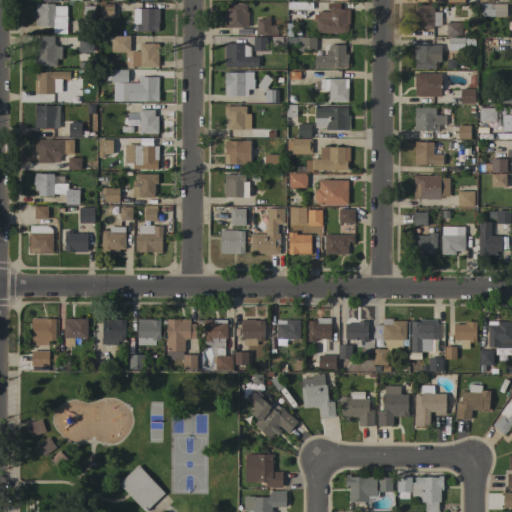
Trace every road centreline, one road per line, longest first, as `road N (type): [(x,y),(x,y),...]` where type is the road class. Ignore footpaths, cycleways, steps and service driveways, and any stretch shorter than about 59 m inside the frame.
road 1 (residential): [(0,284),(511,289)]
road 2 (residential): [(384,0),(383,288)]
road 3 (residential): [(193,0),(191,287)]
road 4 (residential): [(318,457),(473,458)]
